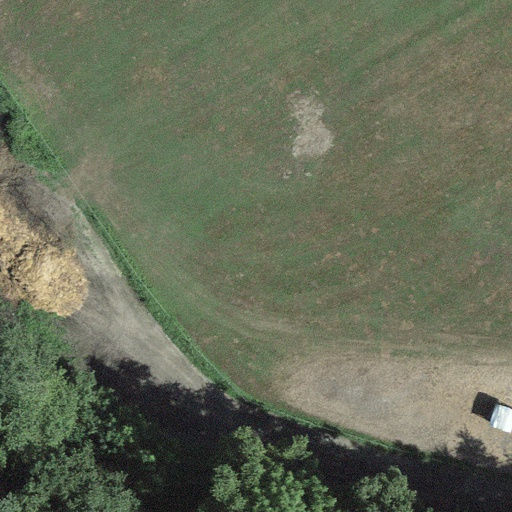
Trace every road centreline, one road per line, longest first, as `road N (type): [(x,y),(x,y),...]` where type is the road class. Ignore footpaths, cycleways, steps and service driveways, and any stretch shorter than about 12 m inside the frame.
road 1 (track): [(138,365),(180,402),(237,431),(509,511)]
road 2 (track): [(140,511),(0,437)]
